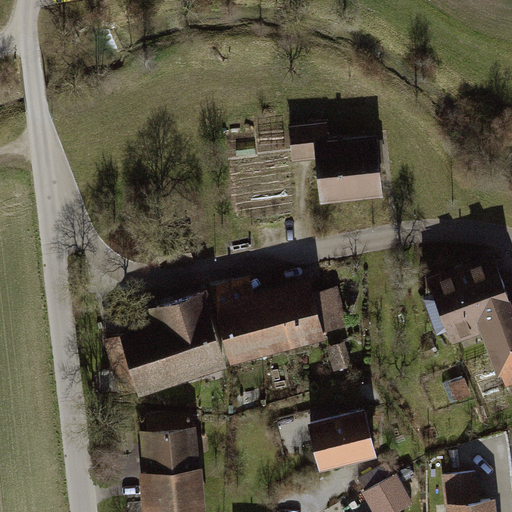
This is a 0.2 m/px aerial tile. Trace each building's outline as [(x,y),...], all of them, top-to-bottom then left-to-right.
[(331,126),(293,128),(295,171),(319,170),(321,200),(384,197),(381,139),(332,141),(331,126)] [(489,262),(433,281),(450,331),(486,319),(506,376),(511,373),(511,302),(503,306),(489,262)] [(255,273),(213,286),(236,361),(332,332),(316,277),(262,294),(255,273)] [(148,390),(228,364),(205,291),(162,305),(167,319),(129,331),(148,390)] [(470,380),(449,387),(456,407),(477,400),(470,380)] [(371,407),(313,420),(324,469),(382,455),(371,407)] [(210,511),(204,426),(142,430),(148,511),(210,511)] [(400,473),(365,490),(375,511),(394,511),(414,503),(400,473)] [(496,511),(495,498),(457,503),(457,511),(496,511)]
